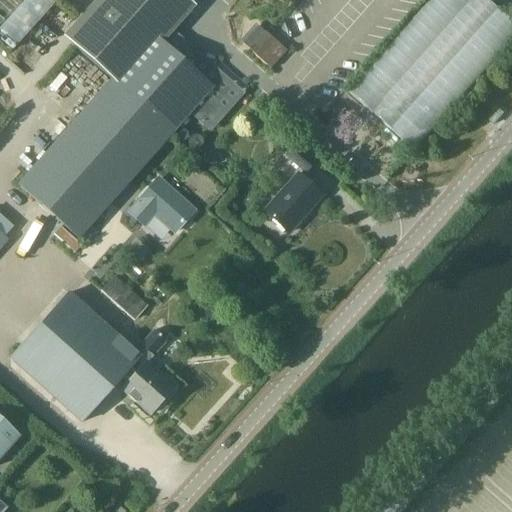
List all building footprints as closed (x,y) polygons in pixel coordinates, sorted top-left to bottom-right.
[(26,0),(0,29),(0,34),(12,46),(54,1),(53,0),(26,0)] [(192,0),(103,0),(69,39),(116,80),(174,132),(190,115),(210,133),(244,95),(201,55),(191,67),(168,46),(201,8),(192,0)] [(415,150),(511,37),(511,20),(488,0),(430,0),(349,94),(415,150)] [(250,49),(272,68),(286,54),(263,34),(250,49)] [(116,80),(23,183),(82,236),(174,132),(116,80)] [(312,176),(322,165),(302,147),(293,157),(312,176)] [(292,234),(325,198),(302,177),(269,213),(292,234)] [(158,180),(128,213),(142,226),(153,214),(175,233),(194,212),(158,180)] [(134,322),(147,307),(113,277),(100,293),(134,322)] [(174,388),(147,365),(154,357),(159,363),(173,348),(160,336),(153,330),(141,343),(139,346),(145,351),(139,358),(68,295),(10,360),(82,424),(126,375),(132,380),(122,392),(149,416),(174,388)] [(0,458),(19,438),(0,421),(0,458)]
